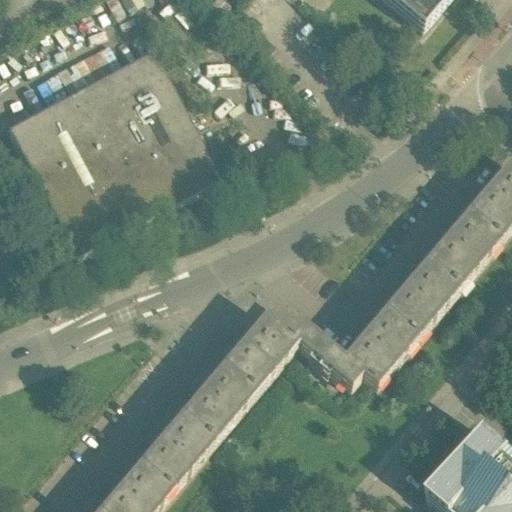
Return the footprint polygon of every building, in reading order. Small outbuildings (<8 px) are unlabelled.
[(378,0),(423,38),(455,0),(378,0)] [(209,12),(222,22),(230,12),(218,2),(209,12)] [(7,138),(76,266),(222,188),(152,59),(7,138)] [(511,172),(511,171),(469,220),(502,249),(511,237),(511,172)] [(469,220),(427,270),(461,298),(502,249),(469,220)] [(427,270),(385,319),(419,347),(461,298),(427,270)] [(345,368),(333,358),(322,372),(352,398),(363,385),(377,397),(419,347),(385,319),(345,368)] [(266,324),(224,374),(257,403),(300,353),(291,346),(266,324)] [(303,332),(291,346),(300,353),(322,372),(333,358),(303,332)] [(224,374),(182,423),(216,452),(257,403),(224,374)] [(182,423),(140,473),(174,501),(216,452),(182,423)] [(511,511),(511,463),(486,442),(447,489),(428,511),(511,511)] [(140,473),(106,511),(164,511),(174,501),(140,473)]
